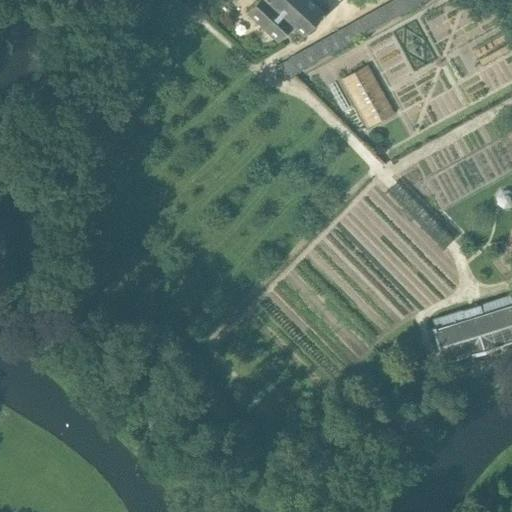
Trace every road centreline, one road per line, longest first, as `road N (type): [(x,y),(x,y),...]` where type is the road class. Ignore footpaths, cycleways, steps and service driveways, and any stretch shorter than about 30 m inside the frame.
road 1 (track): [(377,171),(457,256),(475,300),(423,316),(290,418),(273,417),(209,339)]
road 2 (track): [(209,339),(377,171),(511,107)]
